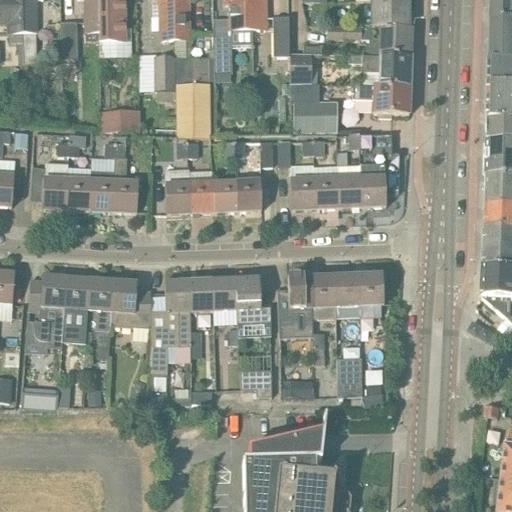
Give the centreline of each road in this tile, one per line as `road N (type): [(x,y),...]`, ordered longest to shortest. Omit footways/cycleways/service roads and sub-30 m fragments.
road 1 (residential): [(0,247),(440,245)]
road 2 (residential): [(440,245),(449,0)]
road 3 (unknown): [(127,511),(122,457),(0,455)]
road 4 (residential): [(425,360),(417,511)]
road 5 (residential): [(437,511),(444,362)]
